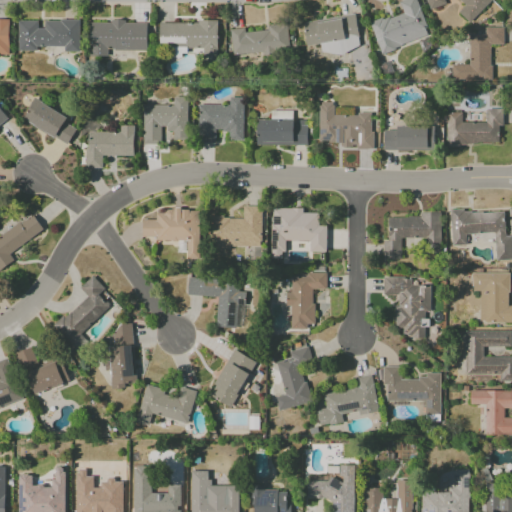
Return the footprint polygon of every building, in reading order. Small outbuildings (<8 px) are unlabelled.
[(379,53),(429,36),(416,0),(401,0),(399,1),(402,12),(370,23),(379,53)] [(425,0),(429,10),(446,4),(444,0),(458,0),(465,6),(458,13),(468,23),(491,0),(425,0)] [(306,46),(319,44),(321,55),(360,49),(354,15),(302,23),(306,46)] [(18,51),(36,51),(36,47),(63,46),(63,52),(80,52),(79,20),(40,21),(17,21),(18,51)] [(0,21),(0,54),(9,55),(8,21),(0,21)] [(88,22),(89,56),(107,56),(107,51),(147,51),(146,22),(88,22)] [(217,22),(159,22),(158,47),(203,48),(203,59),(217,60),(217,22)] [(232,55),(264,52),(264,55),(289,54),(287,24),(266,25),(267,31),(244,32),(244,29),(230,29),(232,55)] [(468,34),(469,64),(451,65),(451,81),(491,80),(490,44),(503,44),(503,27),(484,27),(484,34),(468,34)] [(143,144),(162,144),(162,132),(173,132),(173,140),(187,140),(187,97),(173,97),(173,105),(143,105),(143,144)] [(229,104),(197,105),(197,143),(215,143),(215,131),(228,131),(228,141),(243,141),(242,97),(229,97),(229,104)] [(75,128),(64,123),(67,115),(32,99),(22,122),(68,143),(75,128)] [(318,145),(371,146),(371,115),(333,114),(334,103),(318,103),(318,145)] [(0,125),(8,119),(0,108),(0,125)] [(446,145),(498,144),(498,130),(502,130),(501,109),(486,109),(486,122),(462,122),(461,113),(445,113),(446,145)] [(256,119),(255,144),(307,145),(307,120),(292,120),(292,111),(270,111),(270,120),(256,119)] [(102,168),(102,156),(133,156),(133,126),(119,125),(119,132),(86,132),(86,168),(102,168)] [(383,150),(434,149),(433,126),(383,127),(383,150)] [(261,206),(242,206),(242,217),(209,217),(208,251),(223,251),(223,247),(261,247),(261,206)] [(326,252),(326,226),(318,226),(318,213),(302,213),(303,208),(271,208),(270,259),(284,259),(284,241),(309,241),(309,252),(326,252)] [(198,210),(155,210),(155,220),(142,219),(142,237),(155,237),(155,241),(198,241),(198,210)] [(451,245),(466,245),(466,234),(494,233),(495,260),(511,259),(511,236),(505,236),(504,210),(450,212),(451,245)] [(400,259),(400,238),(424,238),(424,249),(439,249),(439,211),(420,211),(420,217),(387,217),(386,240),(382,240),(382,259),(400,259)] [(0,270),(13,262),(8,255),(43,230),(31,214),(0,236),(0,270)] [(325,272),(306,272),(306,277),(290,277),(290,293),(285,293),(285,306),(290,306),(290,329),(306,329),(306,324),(313,324),(313,290),(326,290),(325,272)] [(508,273),(471,273),(471,291),(479,291),(479,322),(511,322),(511,305),(508,306),(508,273)] [(86,296),(52,327),(74,351),(86,340),(80,333),(109,307),(98,295),(104,290),(92,276),(79,288),(86,296)] [(428,286),(409,286),(409,277),(382,277),(382,295),(396,295),(396,328),(404,328),(404,338),(424,338),(424,328),(429,328),(429,319),(428,319),(428,286)] [(215,327),(241,328),(243,292),(237,291),(238,281),(187,278),(187,295),(217,297),(215,327)] [(132,323),(113,324),(114,347),(108,347),(110,389),(124,389),(124,383),(134,383),(132,323)] [(464,375),(499,375),(499,381),(511,381),(511,356),(483,357),(483,346),(511,346),(511,331),(464,331),(464,375)] [(278,411),(310,402),(299,364),(311,360),(308,346),(288,351),(290,358),(275,362),(284,395),(274,397),(278,411)] [(17,352),(31,395),(68,382),(60,360),(37,368),(31,348),(17,352)] [(230,363),(210,397),(229,408),(256,362),(233,349),(226,361),(230,363)] [(0,406),(22,399),(7,358),(0,360),(0,406)] [(439,414),(440,373),(424,373),(424,379),(400,379),(400,367),(384,367),(384,401),(424,401),(424,414),(439,414)] [(322,393),(325,409),(316,410),(318,426),(342,423),(341,416),(377,411),(372,375),(353,378),(355,389),(322,393)] [(187,423),(195,391),(179,387),(178,394),(144,386),(135,422),(148,426),(151,415),(187,423)] [(511,390),(469,391),(470,405),(484,405),(484,435),(511,435),(511,417),(503,418),(503,408),(511,408),(511,390)] [(353,511),(355,465),(339,465),(338,478),(328,478),(328,481),(307,481),(306,498),(332,499),(331,511),(353,511)] [(133,511),(179,511),(179,485),(167,485),(167,493),(150,493),(150,466),(132,466),(133,511)] [(17,511),(65,511),(65,467),(53,467),(53,486),(31,486),(31,475),(18,475),(17,511)] [(122,511),(123,480),(100,480),(100,487),(92,487),(93,476),(85,476),(85,470),(76,469),(74,511),(122,511)] [(468,511),(468,469),(453,469),(454,490),(421,491),(421,511),(468,511)] [(238,511),(239,486),(209,485),(209,471),(191,471),(190,511),(238,511)] [(362,511),(411,511),(411,480),(396,480),(396,499),(382,498),(382,489),(363,489),(362,511)] [(484,511),(511,511),(511,495),(498,496),(498,483),(484,483),(484,511)] [(253,511),(288,511),(289,491),(264,491),(264,485),(249,485),(249,507),(253,507),(253,511)]
